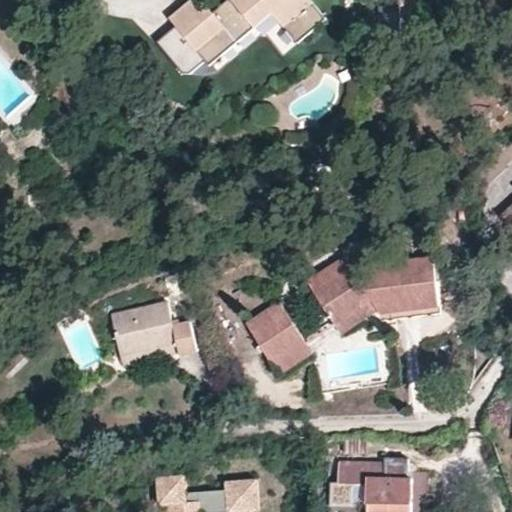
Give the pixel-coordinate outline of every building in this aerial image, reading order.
[(296,50),(325,26),(304,0),(226,0),(229,5),(213,18),(197,1),(170,23),(208,70),(270,20),(296,50)] [(511,205),(501,215),(511,227),(511,205)] [(382,315),(442,309),(436,259),(353,268),(344,257),(326,270),(332,279),(315,292),(339,326),(362,311),(362,303),(374,302),(378,311),(382,315)] [(332,279),(326,270),(308,282),(315,292),(332,279)] [(344,334),(378,311),(374,302),(362,303),(362,311),(339,326),(344,334)] [(179,345),(181,354),(183,357),(198,352),(191,323),(175,327),(169,304),(114,317),(124,358),(179,345)] [(249,325),(275,367),(308,346),(281,305),(249,325)] [(443,316),(442,309),(382,315),(387,323),(443,316)] [(126,367),(181,354),(179,345),(124,358),(126,367)] [(308,346),(275,367),(281,375),(314,354),(308,346)] [(369,487),(369,500),(368,511),(412,511),(413,482),(390,481),(390,472),(390,466),(341,465),(340,486),(369,487)] [(390,481),(413,482),(413,473),(390,472),(390,481)] [(186,474),(159,475),(160,503),(168,502),(169,511),(252,511),(253,510),(262,509),(260,478),(229,480),(229,488),(187,490),(186,474)] [(340,500),(369,500),(369,487),(340,486),(340,500)]
